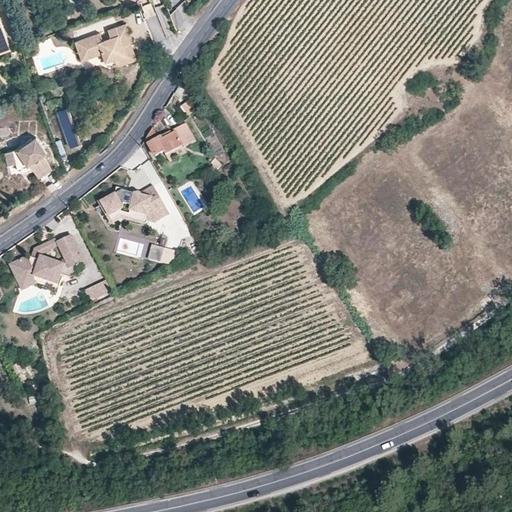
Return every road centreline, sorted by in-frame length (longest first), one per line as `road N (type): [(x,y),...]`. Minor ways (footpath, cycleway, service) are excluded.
road 1 (track): [(511,294),(417,362),(286,413),(92,465),(67,454)]
road 2 (primary): [(148,511),(336,461),(511,379)]
road 3 (residential): [(230,0),(121,152),(0,243)]
